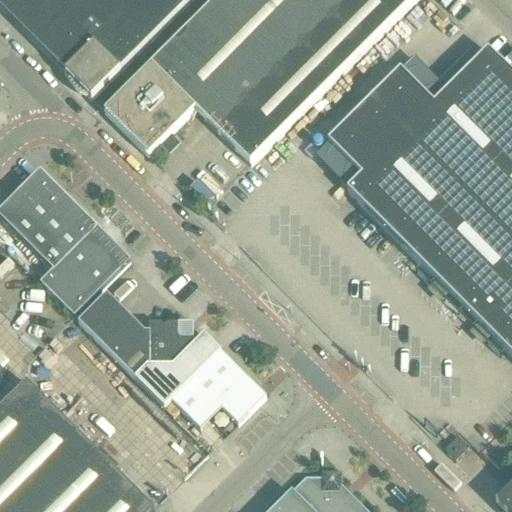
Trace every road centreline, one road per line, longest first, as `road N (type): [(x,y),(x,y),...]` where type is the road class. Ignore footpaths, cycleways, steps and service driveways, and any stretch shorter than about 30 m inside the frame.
road 1 (unclassified): [(329,396),(68,135),(39,130)]
road 2 (unclassified): [(447,511),(329,396)]
road 3 (unclassified): [(213,511),(329,396)]
